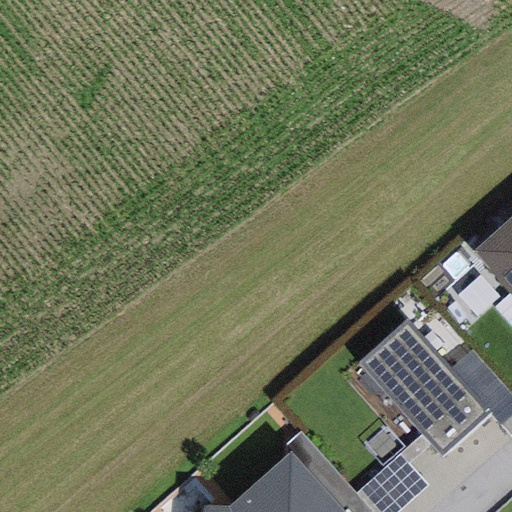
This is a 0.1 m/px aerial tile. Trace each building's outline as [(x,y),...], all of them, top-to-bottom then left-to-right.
[(511,224),(475,258),(511,299),(511,224)] [(359,370),(442,461),(489,418),(449,373),(406,327),(359,370)] [(511,395),(473,352),(449,373),(489,418),(498,427),(511,414),(511,395)] [(400,511),(427,488),(400,457),(358,493),(374,511),(400,511)] [(336,511),(290,459),(230,511),(336,511)]
